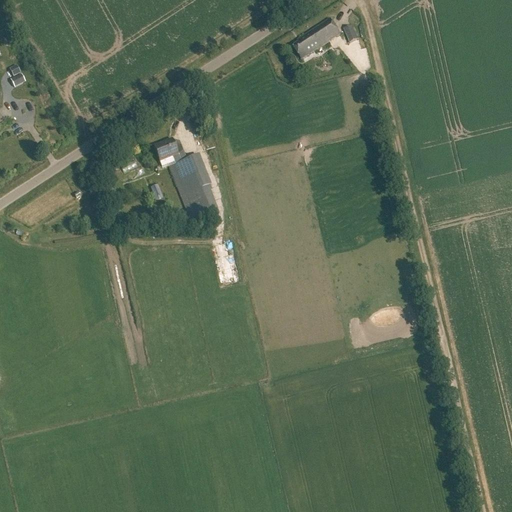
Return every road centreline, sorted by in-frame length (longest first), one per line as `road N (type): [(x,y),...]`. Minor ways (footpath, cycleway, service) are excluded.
road 1 (track): [(480,511),(359,0)]
road 2 (tertiary): [(0,204),(312,0)]
road 3 (track): [(0,222),(42,244),(221,220)]
